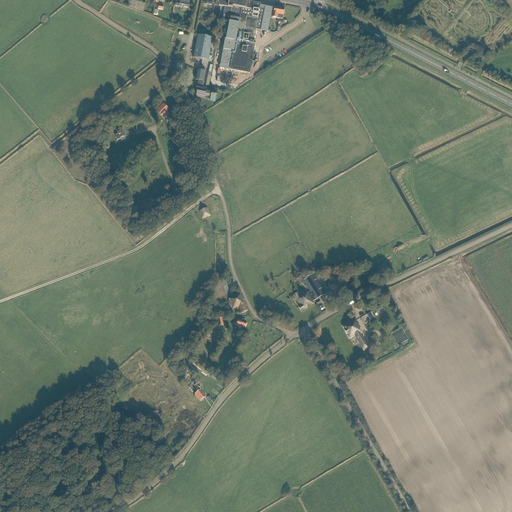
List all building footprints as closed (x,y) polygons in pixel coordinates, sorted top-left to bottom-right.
[(129,0),(128,7),(136,9),(136,10),(143,13),(145,4),(142,3),(142,0),(129,0)] [(177,2),(176,6),(181,7),(182,5),(184,6),(184,8),(188,9),(190,0),(180,0),(180,3),(177,2)] [(205,0),(205,5),(214,6),(213,14),(214,14),(214,17),(217,17),(219,8),(218,7),(219,0),(205,0)] [(271,19),(272,9),(246,4),(229,0),(228,1),(222,0),(220,0),(219,7),(220,7),(218,20),(229,22),(226,40),(225,40),(219,69),(249,75),(255,44),(253,43),(256,31),(268,33),(271,19)] [(274,10),(272,9),(271,19),(273,19),(273,18),(278,19),(278,17),(280,9),(275,8),(274,10)] [(212,38),(198,36),(193,58),(208,61),(212,38)] [(215,92),(202,90),(206,72),(205,71),(205,73),(197,72),(196,81),(199,81),(198,85),(197,85),(195,91),(197,92),(196,97),(204,98),(205,96),(211,97),(210,101),(215,102),(216,94),(217,94),(215,94),(215,92)] [(163,104),(156,111),(162,116),(168,109),(163,104)] [(120,140),(120,139),(126,137),(125,132),(124,133),(123,129),(117,130),(118,135),(116,136),(117,141),(120,140)] [(147,210),(144,203),(137,206),(139,213),(147,210)] [(207,209),(199,212),(202,219),(210,216),(207,209)] [(378,272),(373,275),(375,279),(380,277),(380,276),(389,272),(386,264),(377,268),(378,272)] [(335,276),(332,272),(322,278),(324,283),(335,276)] [(314,275),(304,281),(310,292),(308,293),(313,302),(315,300),(316,301),(326,295),(314,275)] [(297,293),(294,295),(300,306),(298,307),(301,312),(314,304),(313,302),(308,293),(308,292),(304,294),(303,293),(299,296),(297,293)] [(232,298),(228,300),(231,309),(239,307),(242,314),(247,312),(240,294),(231,297),(232,298)] [(237,320),(235,325),(245,328),(247,323),(237,320)] [(354,320),(342,327),(349,340),(354,337),(355,339),(356,339),(363,351),(368,349),(361,336),(360,334),(361,333),(359,330),(360,329),(354,320)] [(197,385),(194,386),(198,392),(195,394),(196,396),(198,399),(198,398),(200,401),(201,401),(203,400),(202,399),(204,398),(203,397),(205,396),(197,385)]
